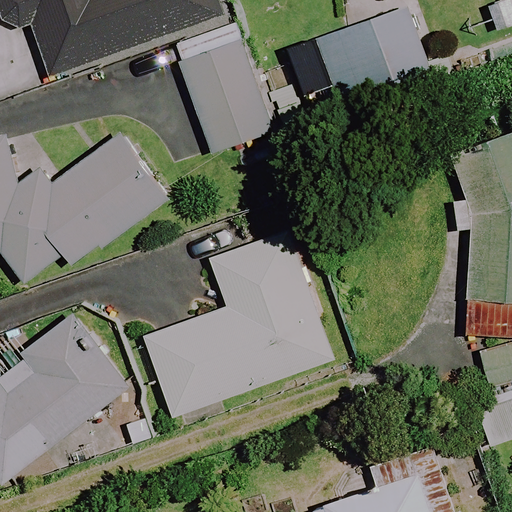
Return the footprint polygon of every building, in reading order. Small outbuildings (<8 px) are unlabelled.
[(214,0),(7,0),(11,9),(0,12),(0,42),(6,62),(30,54),(39,82),(222,25),(214,0)] [(433,77),(407,11),(320,45),(346,112),(433,77)] [(278,133),(239,26),(178,48),(218,155),(278,133)] [(511,129),(456,150),(471,192),(459,191),(457,228),(479,229),(473,328),(511,330),(511,129)] [(0,258),(8,254),(29,284),(69,256),(77,267),(170,202),(125,137),(65,179),(34,136),(0,142),(0,258)] [(335,362),(290,235),(216,262),(232,309),(150,338),(178,418),(335,362)] [(135,388),(79,313),(0,373),(0,473),(8,484),(135,388)] [(511,377),(511,338),(486,347),(496,382),(511,377)] [(511,441),(511,393),(480,403),(493,447),(511,441)] [(435,511),(424,477),(317,511),(435,511)]
